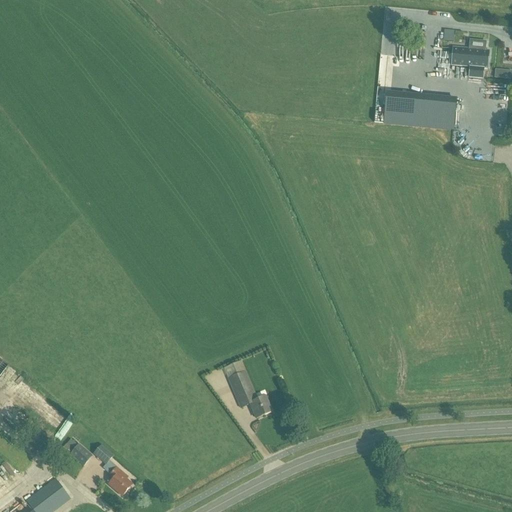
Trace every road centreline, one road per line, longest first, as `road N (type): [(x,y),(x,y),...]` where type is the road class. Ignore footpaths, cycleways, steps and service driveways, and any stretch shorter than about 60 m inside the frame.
road 1 (primary): [(210,511),(332,452),(393,436),(511,428)]
road 2 (unclassified): [(110,511),(0,426)]
